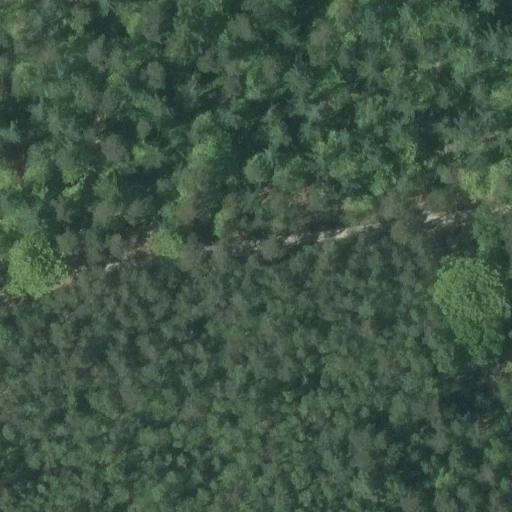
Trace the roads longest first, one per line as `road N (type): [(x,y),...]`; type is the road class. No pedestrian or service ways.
road 1 (track): [(444,0),(413,198),(511,453)]
road 2 (track): [(87,263),(511,214)]
road 3 (track): [(0,274),(87,263),(124,0)]
